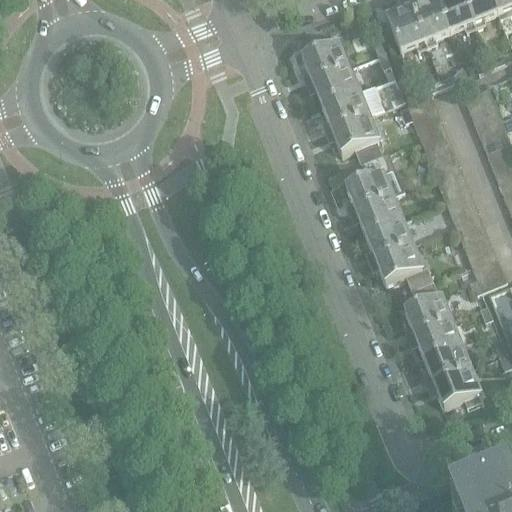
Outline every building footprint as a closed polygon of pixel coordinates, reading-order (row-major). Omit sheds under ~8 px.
[(442,0),(435,3),(450,39),(465,33),(467,38),(476,34),(463,3),(461,0),(442,0)] [(461,0),(463,3),(476,34),(486,30),(485,27),(499,21),(491,0),(461,0)] [(511,0),(491,0),(499,21),(511,15),(511,0)] [(410,10),(427,54),(438,50),(436,45),(450,39),(435,3),(421,9),(420,6),(410,10)] [(427,54),(410,10),(401,13),(402,16),(386,23),(401,60),(417,53),(419,58),(427,54)] [(309,89),(351,73),(342,48),(337,50),(334,42),(320,48),(323,55),(302,64),(308,80),(306,81),(309,89)] [(378,63),(386,60),(379,45),(372,48),(378,63)] [(386,60),(378,63),(383,74),(390,71),(386,60)] [(490,68),(493,74),(505,69),(502,63),(490,68)] [(493,74),(490,68),(478,73),(480,79),(493,74)] [(360,97),(351,73),(309,89),(313,99),(315,98),(321,112),(360,97)] [(442,85),(445,93),(468,84),(465,76),(442,85)] [(445,93),(442,85),(427,91),(430,99),(445,93)] [(469,116),(494,106),(489,93),(464,103),(469,116)] [(406,108),(400,95),(393,98),(398,111),(406,108)] [(327,137),(369,122),(360,97),(321,112),(327,128),(324,129),(327,137)] [(408,113),(412,123),(437,114),(432,104),(408,113)] [(494,106),(469,116),(474,128),(499,118),(494,106)] [(412,123),(408,113),(400,117),(404,128),(412,124),(412,123)] [(412,123),(412,124),(417,135),(441,126),(437,114),(412,123)] [(499,118),(474,128),(479,139),(503,129),(499,118)] [(369,122),(327,137),(331,148),(334,147),(340,163),(361,155),(366,169),(383,163),(377,148),(379,147),(369,122)] [(417,135),(422,147),(446,138),(441,126),(417,135)] [(508,141),(503,129),(479,139),(483,151),(508,141)] [(422,147),(426,159),(451,150),(446,138),(422,147)] [(511,151),(508,141),(483,151),(488,162),(511,152),(511,151)] [(451,150),(426,159),(431,170),(455,161),(451,150)] [(511,165),(511,152),(488,162),(493,174),(511,165)] [(455,161),(431,170),(435,182),(460,172),(455,161)] [(383,163),(366,169),(372,184),(351,191),(357,207),(354,208),(358,218),(393,204),(384,179),(389,177),(383,163)] [(511,179),(511,165),(493,174),(497,185),(511,179)] [(460,172),(435,182),(440,193),(465,184),(460,172)] [(502,196),(511,191),(511,179),(497,185),(502,196)] [(440,193),(445,205),(470,196),(465,184),(440,193)] [(511,191),(502,196),(506,208),(511,205),(511,191)] [(445,205),(449,216),(474,207),(470,196),(445,205)] [(403,228),(393,204),(358,218),(361,227),(364,226),(370,241),(403,228)] [(449,216),(454,227),(478,217),(474,207),(449,216)] [(454,227),(459,241),(483,231),(478,217),(454,227)] [(413,252),(403,228),(370,241),(375,256),(373,257),(376,266),(413,252)] [(459,241),(463,251),(464,252),(488,242),(483,231),(459,241)] [(488,242),(464,252),(469,264),(493,254),(488,242)] [(413,252),(376,266),(380,276),(382,275),(388,291),(409,283),(414,297),(434,290),(428,274),(422,276),(413,252)] [(493,254),(469,264),(474,277),(498,267),(493,254)] [(498,267),(474,277),(477,286),(478,287),(502,277),(498,267)] [(507,289),(502,277),(478,287),(483,299),(507,289)] [(483,299),(478,287),(477,286),(471,289),(475,301),(483,299)] [(434,290),(414,297),(420,311),(407,316),(413,333),(410,333),(414,343),(452,328),(442,302),(440,303),(434,290)] [(486,328),(493,325),(488,313),(481,316),(486,328)] [(452,328),(414,343),(417,352),(420,351),(425,366),(462,352),(452,328)] [(500,364),(508,361),(503,348),(495,351),(500,364)] [(462,352),(425,366),(431,381),(429,383),(432,391),(472,376),(462,352)] [(511,371),(508,361),(500,364),(505,376),(511,373),(511,371)] [(472,376),(432,391),(435,401),(438,400),(444,416),(465,407),(468,415),(482,409),(479,402),(481,401),(472,376)] [(460,417),(451,420),(456,434),(465,430),(460,417)] [(511,511),(511,502),(487,511),(511,511)]
